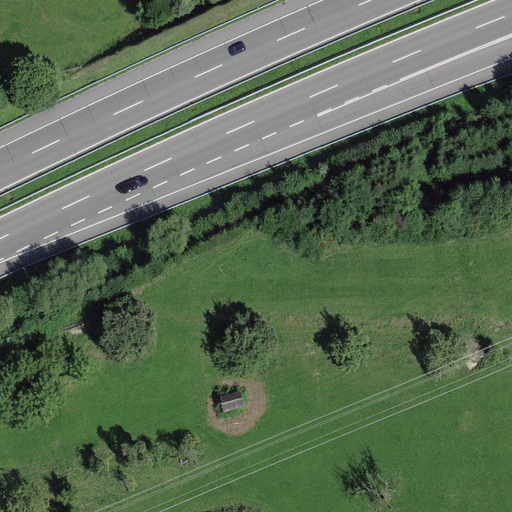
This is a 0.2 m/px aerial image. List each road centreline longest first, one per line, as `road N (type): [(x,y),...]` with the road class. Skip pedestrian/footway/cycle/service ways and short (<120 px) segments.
road 1 (track): [(74,325),(511,361)]
road 2 (motorway): [(377,0),(0,170)]
road 3 (motorway): [(0,240),(331,89)]
road 4 (motorway): [(331,89),(511,15)]
road 5 (motorway): [(331,89),(511,41)]
